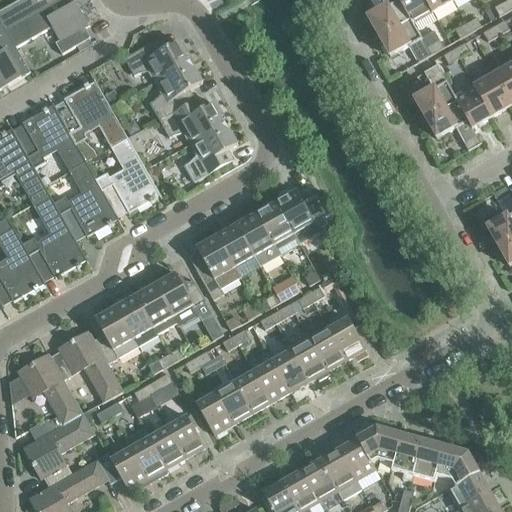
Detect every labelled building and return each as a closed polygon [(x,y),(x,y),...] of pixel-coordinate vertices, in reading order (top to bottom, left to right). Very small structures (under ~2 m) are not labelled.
[(73,0),(63,0),(6,33),(0,22),(0,91),(30,74),(16,50),(52,29),(60,43),(55,45),(62,56),(90,41),(84,30),(89,27),(73,0)] [(23,0),(0,13),(0,22),(6,33),(63,0),(23,0)] [(424,0),(397,0),(399,2),(399,1),(411,21),(413,26),(414,25),(433,14),(424,0)] [(424,0),(433,14),(453,3),(450,0),(424,0)] [(399,1),(399,2),(368,19),(379,39),(411,21),(399,1)] [(499,18),(510,12),(505,3),(494,9),(499,18)] [(471,35),(482,28),(477,19),(465,26),(471,35)] [(409,48),(418,64),(432,57),(427,48),(414,25),(413,26),(411,21),(379,39),(390,59),(409,48)] [(498,38),(509,31),(504,22),(493,29),(498,38)] [(460,41),(471,35),(465,26),(455,32),(460,41)] [(487,44),(498,38),(493,29),(482,35),(487,44)] [(179,44),(165,51),(159,41),(124,61),(134,78),(138,76),(150,73),(156,84),(190,64),(179,44)] [(432,57),(444,50),(439,41),(427,48),(432,57)] [(459,60),(470,54),(465,45),(454,51),(459,60)] [(448,67),(459,60),(454,51),(443,58),(448,67)] [(159,123),(194,103),(188,93),(202,85),(190,64),(156,84),(162,95),(154,104),(150,106),(159,123)] [(511,65),(494,76),(511,107),(511,65)] [(414,101),(425,121),(457,103),(454,99),(455,98),(446,83),(437,67),(424,74),(433,90),(414,101)] [(492,119),(511,107),(494,76),(474,87),(492,119)] [(76,147),(88,141),(85,136),(99,128),(111,150),(128,141),(96,84),(89,88),(89,86),(84,89),(85,90),(64,102),(68,109),(58,115),(76,147)] [(468,123),(472,130),(492,119),(474,87),(455,98),(454,99),(457,103),(468,123)] [(214,105),(200,113),(194,103),(159,123),(169,140),(173,138),(185,135),(191,146),(226,126),(214,105)] [(476,138),(472,130),(468,123),(457,103),(425,121),(437,141),(456,130),(468,153),(481,145),(477,138),(476,138)] [(27,133),(17,138),(16,139),(34,171),(35,171),(46,164),(43,160),(57,152),(69,174),(86,165),(76,147),(58,115),(54,108),(48,111),(47,110),(43,112),(43,114),(23,126),(27,133)] [(185,168),(189,174),(195,185),(233,163),(227,153),(238,147),(226,126),(191,146),(198,157),(189,165),(185,168)] [(0,190),(4,188),(2,184),(15,176),(32,206),(49,196),(35,171),(34,171),(16,139),(17,138),(12,131),(6,135),(5,134),(1,136),(2,137),(0,138),(0,190)] [(151,138),(147,131),(129,141),(137,155),(143,151),(141,148),(147,140),(151,138)] [(128,141),(111,150),(124,172),(110,180),(107,176),(96,182),(115,215),(115,214),(125,209),(129,216),(150,203),(151,205),(155,203),(154,201),(160,198),(128,141)] [(68,204),(66,199),(55,206),(54,206),(73,238),(83,232),(87,239),(108,228),(109,229),(113,227),(112,225),(119,222),(115,214),(115,215),(96,182),(86,165),(69,174),(82,196),(68,204)] [(47,178),(41,181),(45,188),(51,184),(47,178)] [(497,204),(509,197),(510,197),(506,189),(493,196),(497,204)] [(320,235),(319,233),(329,227),(316,203),(306,209),(297,193),(277,205),(300,247),(320,235)] [(36,245),(34,241),(23,247),(41,279),(51,273),(55,281),(76,269),(77,270),(81,268),(81,266),(87,263),(73,238),(54,206),(55,206),(49,196),(32,206),(50,237),(36,245)] [(280,258),(300,247),(277,205),(257,216),(280,258)] [(511,214),(487,229),(498,249),(511,241),(511,214)] [(237,227),(255,259),(261,269),(280,258),(257,216),(237,227)] [(45,286),(41,279),(23,247),(8,220),(0,224),(0,246),(9,262),(0,267),(0,302),(10,297),(14,304),(35,292),(36,294),(40,291),(39,290),(45,286)] [(241,280),(261,269),(255,259),(237,227),(217,238),(241,280)] [(196,271),(209,295),(213,303),(223,297),(220,292),(222,291),(222,290),(232,284),(234,284),(241,280),(217,238),(197,250),(205,266),(196,271)] [(511,241),(498,249),(509,269),(511,267),(511,241)] [(309,289),(320,282),(315,273),(304,280),(309,289)] [(185,291),(176,276),(156,287),(173,318),(177,325),(179,329),(199,317),(203,323),(212,317),(195,286),(185,291)] [(351,305),(336,278),(322,286),(326,293),(333,288),(344,308),(351,305)] [(173,318),(156,287),(136,299),(154,330),(157,336),(177,325),(173,318)] [(281,305),(291,299),(286,290),(276,296),(281,305)] [(313,305),(324,299),(319,290),(308,296),(313,305)] [(269,311),(281,305),(276,296),(264,302),(269,311)] [(303,311),(313,305),(308,296),(298,302),(303,311)] [(136,299),(116,310),(134,341),(138,349),(158,338),(157,336),(154,330),(136,299)] [(276,326),(295,316),(290,307),(271,317),(276,326)] [(138,349),(134,341),(116,310),(96,322),(104,337),(95,343),(94,343),(107,367),(108,367),(138,349)] [(265,332),(276,326),(271,317),(260,324),(265,332)] [(231,333),(241,327),(238,320),(234,319),(226,324),(231,333)] [(348,321),(329,332),(346,363),(366,352),(348,321)] [(310,342),(328,374),(346,363),(329,332),(318,338),(312,327),(304,332),(310,342)] [(238,348),(249,341),(244,333),(233,339),(238,348)] [(60,355),(51,360),(50,360),(63,382),(84,371),(104,406),(124,394),(108,367),(107,367),(94,343),(95,343),(90,334),(84,337),(82,334),(73,340),(75,343),(58,352),(60,355)] [(227,354),(238,348),(233,339),(222,345),(227,354)] [(330,377),(328,374),(310,342),(291,353),(309,384),(316,380),(319,383),(330,377)] [(174,366),(185,359),(180,350),(169,357),(174,366)] [(291,353),(272,364),(290,395),(309,384),(291,353)] [(201,369),(212,363),(207,354),(196,360),(201,369)] [(36,443),(37,444),(55,434),(54,433),(63,428),(63,429),(83,417),(63,382),(50,360),(51,360),(49,357),(43,360),(42,358),(32,363),(34,366),(18,375),(18,376),(11,380),(17,391),(25,387),(32,400),(43,394),(58,419),(49,424),(48,422),(30,432),(36,443)] [(163,372),(174,366),(169,357),(158,363),(163,372)] [(190,375),(201,369),(196,360),(185,366),(190,375)] [(254,374),(271,406),(290,395),(272,364),(254,374)] [(271,406),(254,374),(243,380),(237,370),(229,374),(235,385),(253,416),(271,406)] [(150,398),(173,385),(168,376),(145,389),(150,398)] [(235,385),(216,396),(234,427),(253,416),(235,385)] [(139,404),(150,398),(145,389),(134,395),(139,404)] [(197,407),(214,438),(234,427),(216,396),(197,407)] [(112,419),(123,413),(118,404),(107,411),(112,419)] [(101,426),(112,419),(107,411),(96,417),(101,426)] [(71,478),(71,477),(59,456),(94,437),(83,417),(63,429),(63,428),(54,433),(55,434),(37,444),(36,443),(23,451),(26,456),(24,458),(29,467),(32,466),(41,482),(44,480),(49,490),(50,490),(71,478)] [(187,419),(168,430),(186,461),(205,450),(194,430),(197,428),(191,418),(188,420),(187,419)] [(143,430),(149,440),(167,472),(186,461),(168,430),(158,436),(152,425),(143,430)] [(358,441),(371,465),(372,465),(378,462),(393,466),(394,466),(402,437),(377,431),(358,441)] [(391,472),(413,478),(423,443),(402,437),(394,466),(393,466),(391,472)] [(149,440),(130,451),(148,483),(155,479),(156,481),(159,481),(167,476),(168,474),(167,472),(149,440)] [(357,483),(376,472),(372,465),(371,465),(358,441),(339,452),(357,483)] [(443,449),(423,443),(413,478),(435,484),(437,478),(435,478),(443,449)] [(443,449),(435,478),(437,478),(452,482),(455,488),(479,475),(468,456),(443,449)] [(97,463),(109,482),(111,487),(121,481),(129,494),(130,493),(132,495),(134,495),(142,491),(143,489),(141,486),(148,483),(130,451),(111,462),(108,457),(97,463)] [(338,494),(343,503),(362,492),(357,483),(339,452),(320,463),(338,494)] [(97,463),(71,477),(71,478),(50,490),(49,490),(30,501),(35,511),(69,511),(66,507),(109,482),(97,463)] [(319,505),(338,494),(320,463),(302,474),(319,505)] [(302,474),(283,484),(298,511),(309,511),(319,505),(302,474)] [(447,492),(459,511),(490,494),(479,475),(455,488),(447,492)] [(270,511),(271,511),(272,511),(298,511),(283,484),(276,488),(274,485),(261,492),(265,499),(263,500),(270,511)] [(410,507),(414,495),(404,492),(401,504),(410,507)] [(459,511),(458,511),(500,511),(490,494),(459,511)] [(237,511),(233,503),(228,506),(230,511),(237,511)] [(373,511),(387,511),(388,511),(383,503),(372,509),(373,511)]
